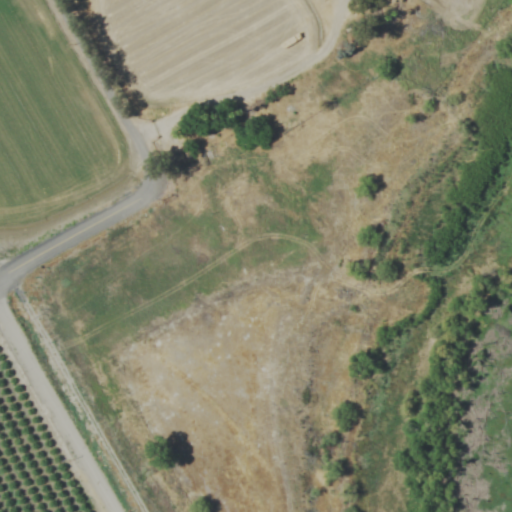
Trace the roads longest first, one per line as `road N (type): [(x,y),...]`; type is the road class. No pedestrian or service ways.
road 1 (residential): [(56,0),(163,186)]
road 2 (residential): [(0,282),(163,186)]
